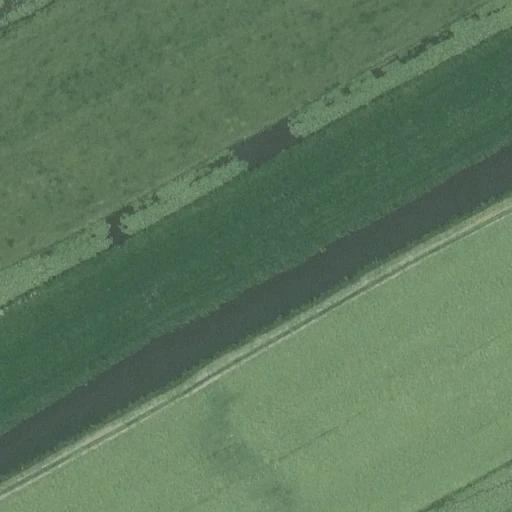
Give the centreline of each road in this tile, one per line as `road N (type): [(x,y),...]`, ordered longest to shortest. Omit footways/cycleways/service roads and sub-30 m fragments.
road 1 (track): [(511,47),(0,337)]
road 2 (track): [(511,212),(0,491)]
